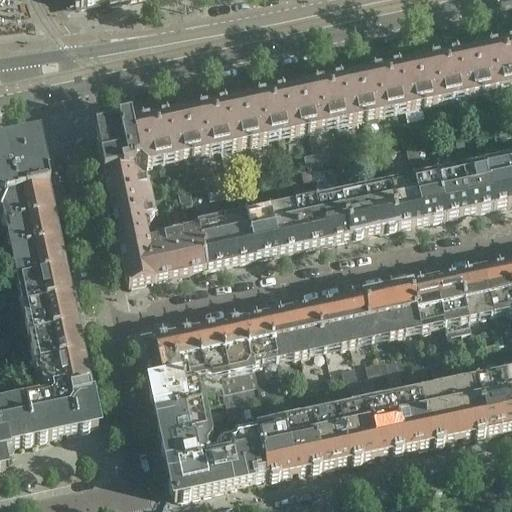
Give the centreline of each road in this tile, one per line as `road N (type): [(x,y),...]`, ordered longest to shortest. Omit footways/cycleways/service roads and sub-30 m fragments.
road 1 (residential): [(107,322),(511,238)]
road 2 (secondary): [(50,85),(453,0)]
road 3 (secondary): [(354,0),(18,62)]
road 4 (residential): [(107,322),(50,85)]
road 5 (residential): [(511,466),(294,511)]
road 6 (residential): [(138,491),(107,322)]
